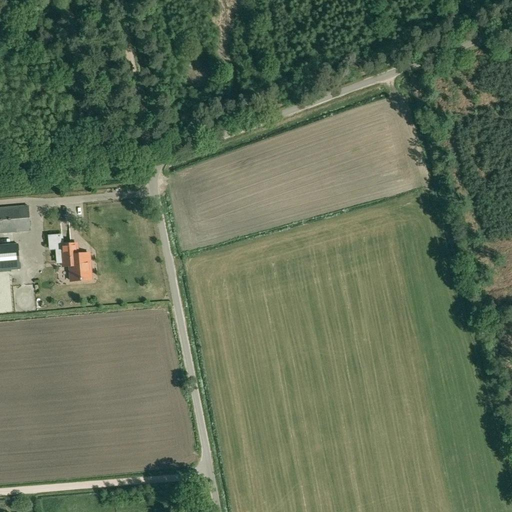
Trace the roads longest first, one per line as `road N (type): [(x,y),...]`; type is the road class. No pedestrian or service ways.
road 1 (unclassified): [(217,511),(152,164),(511,30)]
road 2 (track): [(0,493),(210,473)]
road 3 (track): [(147,141),(118,0)]
